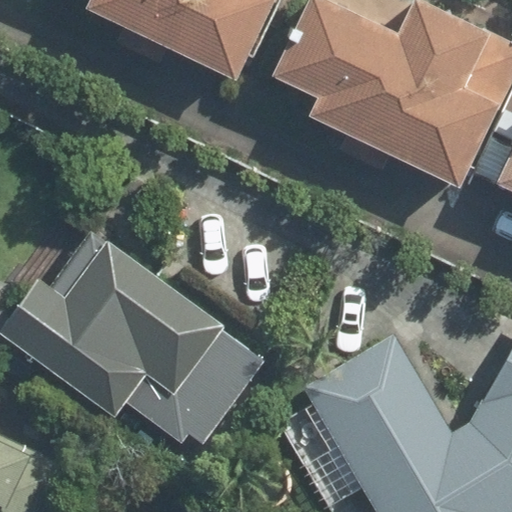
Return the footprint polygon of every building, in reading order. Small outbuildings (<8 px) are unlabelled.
[(108,0),(242,70),(279,0),(108,0)] [(418,0),(411,17),(370,0),(318,0),(289,67),(326,83),(316,107),(473,173),(511,81),(511,28),(445,0),(418,0)] [(48,269),(6,324),(120,410),(132,393),(190,437),(196,429),(209,439),(272,355),(231,324),(235,319),(105,221),(61,279),(48,269)] [(321,392),(282,414),(335,508),(373,487),(386,511),(511,511),(511,347),(464,436),(460,439),(399,328),(311,376),(321,392)] [(0,395),(5,384),(0,381),(0,511),(50,511),(77,451),(0,418),(0,395)] [(172,511),(147,500),(140,511),(172,511)]
